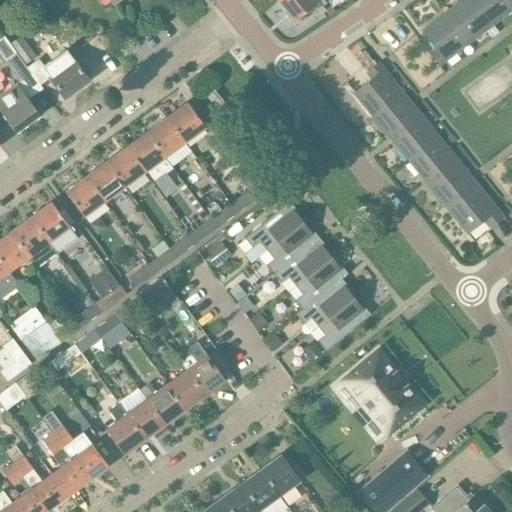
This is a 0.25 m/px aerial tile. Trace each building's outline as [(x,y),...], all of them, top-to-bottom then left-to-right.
[(316,0),(277,0),(294,22),(318,2),(316,0)] [(473,0),(463,0),(447,12),(470,43),(493,26),(473,0)] [(511,5),(507,0),(473,0),(493,26),(511,11),(511,5)] [(440,66),(470,43),(447,12),(424,30),(437,48),(431,53),(440,66)] [(15,28),(10,22),(0,28),(0,30),(7,40),(13,36),(15,28)] [(29,71),(9,44),(8,44),(3,37),(0,39),(0,56),(20,83),(31,75),(32,74),(29,71)] [(89,81),(66,50),(43,68),(65,98),(89,81)] [(373,61),(366,53),(357,60),(364,69),(373,61)] [(355,94),(374,118),(404,94),(380,64),(368,73),(373,79),(355,94)] [(20,83),(0,97),(0,111),(17,134),(39,117),(27,100),(42,89),(31,75),(20,83)] [(222,116),(230,110),(215,91),(207,97),(222,116)] [(374,118),(393,141),(423,117),(404,94),(374,118)] [(167,118),(185,143),(205,128),(188,103),(167,118)] [(393,141),(411,164),(441,140),(423,117),(393,141)] [(185,143),(167,118),(147,133),(164,158),(185,143)] [(127,148),(144,172),(145,171),(155,183),(173,169),(164,158),(147,133),(127,148)] [(411,164),(430,187),(460,163),(441,140),(411,164)] [(107,162),(125,187),(144,172),(127,148),(107,162)] [(87,177),(104,201),(125,187),(107,162),(87,177)] [(430,187),(452,214),(482,190),(460,163),(430,187)] [(228,205),(235,215),(257,199),(250,190),(258,184),(246,167),(235,175),(247,191),(228,205)] [(87,177),(66,192),(84,216),(93,209),(99,217),(109,209),(103,202),(104,201),(87,177)] [(482,190),(452,214),(468,234),(485,220),(492,229),(505,218),(482,190)] [(30,218),(56,253),(76,239),(51,203),(30,218)] [(235,215),(228,205),(208,220),(215,230),(235,215)] [(260,243),(267,251),(303,222),(293,210),(291,212),(286,205),(245,239),(253,249),(260,243)] [(56,253),(30,218),(11,232),(28,257),(36,267),(56,253)] [(107,228),(99,218),(89,225),(97,235),(107,228)] [(215,230),(208,220),(188,234),(195,244),(215,230)] [(267,265),(274,275),(315,241),(311,235),(313,234),(303,222),(267,251),(274,260),(267,265)] [(28,257),(11,232),(0,239),(0,260),(8,271),(28,257)] [(195,244),(188,234),(169,248),(176,258),(195,244)] [(289,278),(296,287),(332,257),(322,245),(320,247),(315,241),(274,275),(282,284),(289,278)] [(176,258),(169,248),(149,263),(156,273),(176,258)] [(341,269),(332,257),(296,287),(302,295),(295,301),(302,310),(338,282),(345,277),(339,271),(341,269)] [(8,271),(0,260),(0,299),(20,286),(8,271)] [(156,273),(149,263),(128,278),(135,288),(156,273)] [(163,279),(152,287),(136,299),(142,308),(158,297),(168,311),(180,302),(163,279)] [(343,287),(338,282),(302,310),(296,315),(304,324),(311,319),(318,327),(354,298),(345,286),(343,287)] [(92,303),(100,313),(125,294),(118,284),(92,303)] [(245,295),(237,284),(228,291),(237,302),(245,295)] [(247,298),(237,304),(244,313),(253,307),(247,298)] [(354,298),(318,327),(325,335),(318,341),(326,351),(367,318),(362,311),(364,310),(354,298)] [(136,299),(115,314),(122,323),(142,308),(136,299)] [(73,317),(81,328),(100,313),(92,303),(73,317)] [(61,343),(33,306),(9,325),(36,361),(61,343)] [(33,306),(61,343),(81,328),(73,317),(61,326),(53,315),(45,321),(34,306),(33,306)] [(115,314),(95,329),(101,338),(109,348),(129,334),(122,323),(115,314)] [(95,329),(73,344),(80,353),(101,338),(95,329)] [(282,345),(273,334),(264,341),(273,352),(282,345)] [(0,373),(1,376),(6,383),(31,365),(12,339),(1,347),(2,349),(0,349),(0,366),(2,370),(0,371),(0,373)] [(80,353),(73,344),(49,362),(56,370),(62,366),(69,376),(87,363),(80,353)] [(304,353),(310,361),(320,352),(314,344),(304,353)] [(377,353),(344,381),(387,433),(421,404),(377,353)] [(187,371),(205,396),(226,382),(208,356),(197,364),(190,354),(179,361),(186,372),(187,371)] [(184,411),(205,396),(187,371),(186,372),(166,386),(184,411)] [(26,397),(40,387),(29,372),(15,382),(25,396),(26,397)] [(0,393),(0,404),(5,411),(25,396),(15,382),(0,393)] [(149,383),(139,390),(146,400),(164,426),(184,411),(166,386),(156,393),(149,383)] [(126,414),(144,440),(164,426),(146,400),(126,414)] [(144,440),(126,414),(126,415),(117,404),(108,411),(116,422),(105,429),(124,454),(144,440)] [(52,433),(62,447),(86,481),(107,467),(82,433),(72,439),(62,426),(52,433)] [(52,433),(41,441),(51,455),(62,447),(52,433)] [(66,496),(51,475),(41,482),(40,480),(15,445),(5,452),(12,463),(24,478),(30,487),(47,510),(66,496)] [(62,447),(51,455),(61,468),(51,475),(66,496),(86,481),(62,447)] [(405,452),(359,492),(375,511),(383,511),(426,476),(405,452)] [(261,470),(280,497),(300,483),(281,456),(261,470)] [(13,486),(24,478),(12,463),(1,470),(13,486)] [(261,470),(241,484),(261,511),(280,497),(261,470)] [(241,484),(222,498),(231,511),(259,511),(261,511),(241,484)] [(30,487),(29,487),(19,494),(21,497),(13,503),(18,511),(43,511),(47,510),(30,487)] [(467,501),(456,488),(431,510),(432,511),(488,511),(474,496),(467,501)] [(417,489),(390,511),(418,511),(429,503),(417,489)] [(231,511),(222,498),(202,511),(231,511)] [(344,511),(366,511),(359,501),(344,511)] [(0,509),(0,511),(18,511),(13,503),(2,511),(0,509)]
